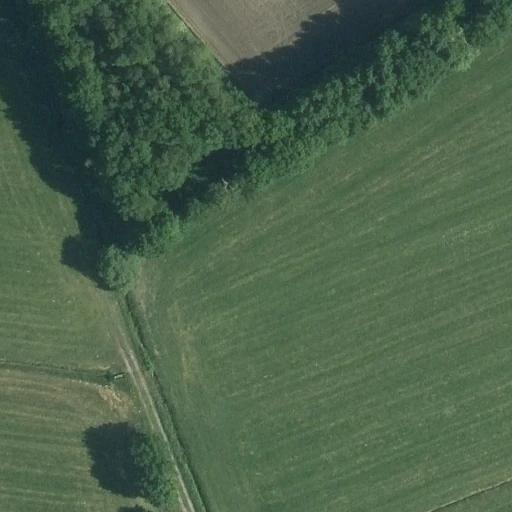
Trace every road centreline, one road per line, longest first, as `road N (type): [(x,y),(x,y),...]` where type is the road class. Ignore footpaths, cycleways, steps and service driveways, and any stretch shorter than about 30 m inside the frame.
road 1 (track): [(480,0),(126,224),(32,0)]
road 2 (track): [(188,511),(138,383)]
